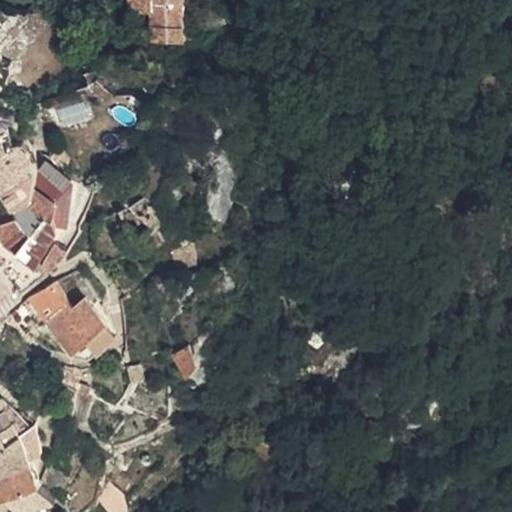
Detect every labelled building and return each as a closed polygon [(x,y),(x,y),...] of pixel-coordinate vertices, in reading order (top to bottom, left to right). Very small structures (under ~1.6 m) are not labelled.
[(132,0),(131,2),(129,8),(128,15),(128,21),(150,22),(149,64),(174,65),(175,47),(181,47),(182,19),(193,0),(132,0)] [(0,113),(22,97),(24,96),(0,89),(0,113)] [(90,93),(61,104),(67,120),(96,109),(90,93)] [(0,140),(25,121),(22,97),(0,113),(0,140)] [(25,121),(0,140),(0,172),(10,187),(51,157),(25,121)] [(40,186),(53,160),(51,157),(10,187),(19,201),(40,186)] [(70,183),(53,160),(40,186),(19,201),(0,208),(0,261),(5,258),(28,287),(35,282),(53,265),(42,253),(51,235),(59,230),(62,223),(68,225),(76,189),(69,185),(70,183)] [(153,178),(137,192),(168,210),(169,206),(162,199),(169,193),(153,178)] [(136,233),(158,220),(168,210),(137,192),(123,206),(136,233)] [(196,254),(182,219),(165,230),(177,261),(196,254)] [(0,261),(0,306),(28,287),(5,258),(0,261)] [(49,307),(52,310),(73,294),(59,275),(34,290),(49,307)] [(78,300),(73,294),(52,310),(80,342),(112,315),(92,290),(78,300)] [(14,430),(31,410),(9,393),(3,405),(14,430)] [(0,436),(17,437),(14,430),(3,405),(0,399),(0,436)] [(17,437),(52,426),(31,410),(14,430),(17,437)] [(14,490),(52,476),(41,458),(54,454),(52,426),(17,437),(24,456),(0,459),(0,473),(3,472),(14,490)] [(0,459),(24,456),(17,437),(0,436),(0,459)] [(15,511),(25,502),(65,491),(52,476),(14,490),(3,472),(0,473),(0,510),(2,511),(15,511)]
